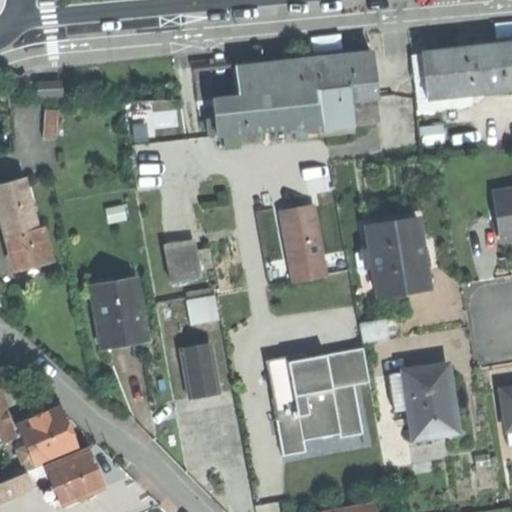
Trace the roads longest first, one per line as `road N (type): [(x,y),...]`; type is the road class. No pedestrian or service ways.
road 1 (residential): [(0,339),(200,511)]
road 2 (secondary): [(14,17),(257,0)]
